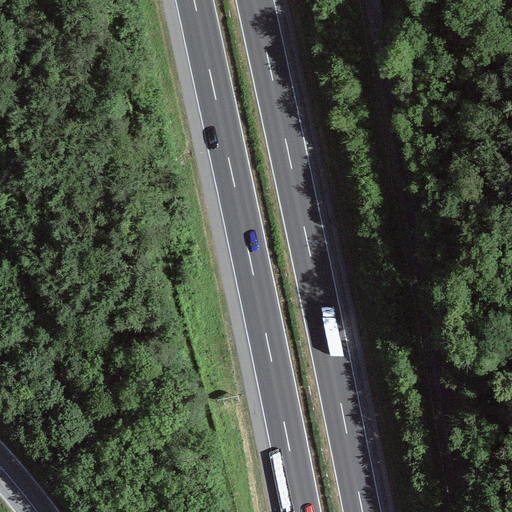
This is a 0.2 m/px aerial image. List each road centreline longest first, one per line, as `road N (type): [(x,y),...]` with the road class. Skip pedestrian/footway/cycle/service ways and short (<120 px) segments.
road 1 (motorway): [(193,0),(301,511)]
road 2 (motorway): [(362,511),(255,0)]
road 3 (unclassified): [(465,511),(372,0)]
